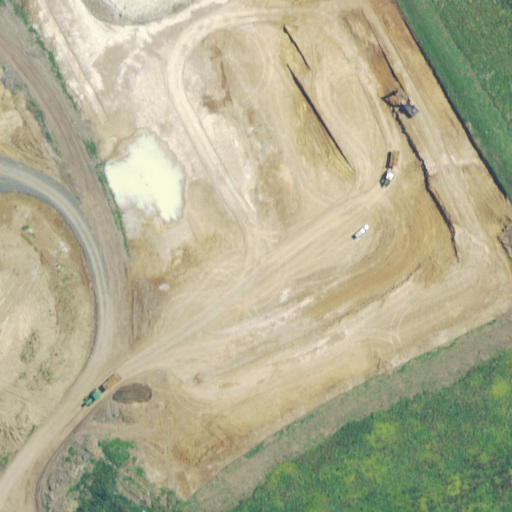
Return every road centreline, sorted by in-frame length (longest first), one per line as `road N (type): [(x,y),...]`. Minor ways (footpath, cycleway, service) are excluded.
road 1 (unknown): [(128,11),(252,225),(380,153),(467,203),(511,268)]
road 2 (unknown): [(419,511),(114,322),(252,225)]
road 3 (unknown): [(0,98),(146,0)]
